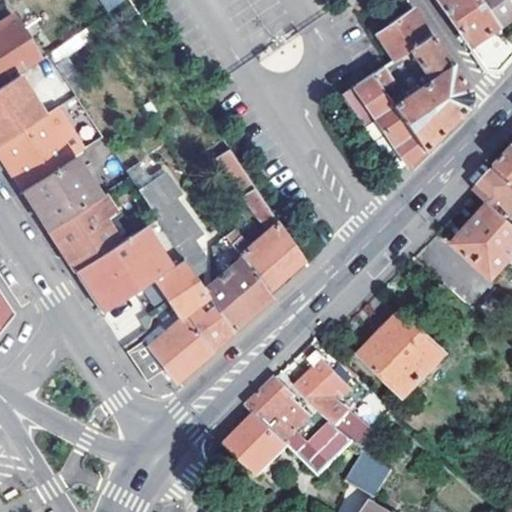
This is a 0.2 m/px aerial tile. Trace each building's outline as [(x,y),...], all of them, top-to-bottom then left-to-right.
[(99,0),(104,11),(124,3),(122,0),(99,0)] [(491,69),(497,70),(511,53),(511,46),(497,26),(478,0),(437,0),(485,67),(491,69)] [(511,15),(511,0),(478,0),(497,26),(511,15)] [(374,33),(391,59),(431,33),(416,12),(412,7),(374,33)] [(0,84),(16,75),(42,57),(13,17),(0,24),(0,84)] [(49,53),(76,94),(88,87),(68,56),(96,37),(90,27),(49,53)] [(466,96),(467,89),(431,33),(391,59),(384,66),(387,71),(413,54),(415,58),(406,65),(419,85),(409,92),(399,79),(383,91),(423,148),(433,138),(440,131),(465,106),(466,96)] [(354,86),(409,163),(423,148),(383,91),(381,87),(392,78),(387,71),(384,66),(354,86)] [(51,69),(30,81),(43,104),(64,92),(51,69)] [(0,84),(0,142),(42,115),(16,75),(0,84)] [(0,155),(14,177),(21,188),(75,154),(104,136),(76,94),(42,115),(0,142),(0,155)] [(511,153),(497,169),(511,181),(511,153)] [(40,218),(47,229),(101,196),(75,154),(21,188),(40,218)] [(126,172),(138,187),(150,177),(138,162),(126,172)] [(511,225),(511,182),(495,201),(490,206),(511,225)] [(185,258),(193,270),(203,264),(205,253),(192,237),(200,229),(176,195),(172,197),(162,186),(147,201),(158,218),(185,258)] [(235,231),(228,234),(241,255),(266,291),(302,260),(257,191),(245,199),(258,220),(260,217),(271,234),(249,248),(235,231)] [(61,250),(74,272),(77,270),(120,242),(103,218),(112,212),(101,196),(47,229),(61,250)] [(454,246),(494,281),(511,262),(511,261),(511,225),(490,206),(454,246)] [(91,292),(104,312),(147,284),(185,258),(158,218),(120,242),(77,270),(91,292)] [(266,291),(241,255),(203,286),(232,329),(249,314),(269,297),(266,291)] [(147,284),(155,297),(170,290),(185,311),(209,347),(221,338),(232,329),(203,286),(193,270),(185,258),(147,284)] [(0,330),(1,330),(14,314),(0,292),(0,330)] [(167,374),(173,382),(212,352),(209,347),(185,311),(180,315),(174,308),(156,322),(158,325),(143,337),(147,343),(146,345),(141,340),(126,352),(145,380),(162,366),(167,374)] [(361,356),(415,409),(427,397),(416,386),(446,355),(403,314),(361,356)] [(347,395),(356,384),(319,351),(304,365),(311,372),(297,385),(325,411),(353,433),(360,424),(352,417),(354,414),(337,398),(343,392),(347,395)] [(287,446),(320,476),(357,437),(353,433),(325,411),(318,418),(325,424),(326,429),(311,443),(296,430),(312,414),(296,398),(297,394),(276,376),(272,379),(246,405),(254,412),(287,446)] [(226,441),(259,473),(287,446),(254,412),(249,418),(226,441)] [(367,447),(347,477),(376,496),(393,467),(367,447)] [(385,511),(371,503),(365,511),(385,511)]
